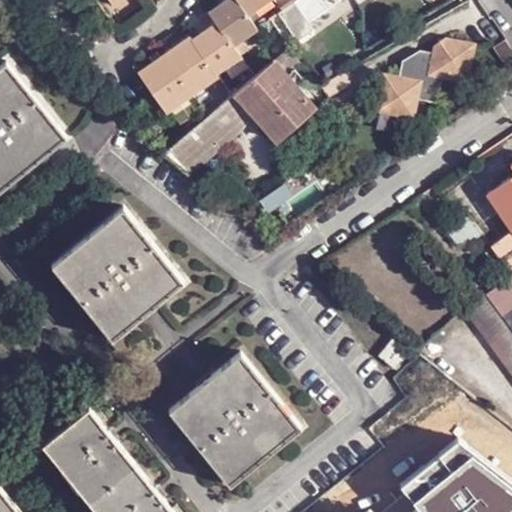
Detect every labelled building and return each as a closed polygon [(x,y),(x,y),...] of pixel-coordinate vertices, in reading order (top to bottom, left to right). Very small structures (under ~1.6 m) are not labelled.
[(187,35),(134,71),(163,112),(215,77),(213,73),(238,56),(231,46),(254,30),(245,16),(268,0),(216,0),(218,2),(194,18),(204,34),(192,42),(187,35)] [(335,0),(293,0),(291,1),(298,12),(305,21),(335,0)] [(291,1),(275,12),(282,23),(298,12),(291,1)] [(464,79),(471,43),(450,39),(441,45),(439,55),(424,52),(421,63),(410,61),(407,78),(389,75),(383,109),(416,116),(421,90),(439,94),(443,74),(464,79)] [(284,72),(295,61),(285,47),(271,58),(284,72)] [(312,106),(284,72),(271,58),(236,89),(232,92),(249,112),(273,138),(312,106)] [(0,190),(67,137),(7,62),(0,67),(0,190)] [(349,85),(341,71),(317,84),(326,98),(349,85)] [(243,121),(249,112),(232,92),(224,99),(243,121)] [(243,121),(224,99),(214,107),(234,131),(243,121)] [(234,131),(214,107),(160,153),(186,173),(234,131)] [(511,161),(509,163),(511,167),(511,176),(487,193),(511,229),(487,245),(507,275),(511,271),(511,161)] [(114,339),(184,281),(124,207),(53,264),(114,339)] [(465,311),(511,377),(511,283),(509,280),(465,311)] [(410,354),(393,340),(379,356),(397,370),(410,354)] [(231,483),(301,426),(242,352),(171,410),(231,483)] [(175,511),(90,407),(63,428),(44,443),(99,511),(175,511)] [(21,511),(0,485),(0,511),(21,511)]
